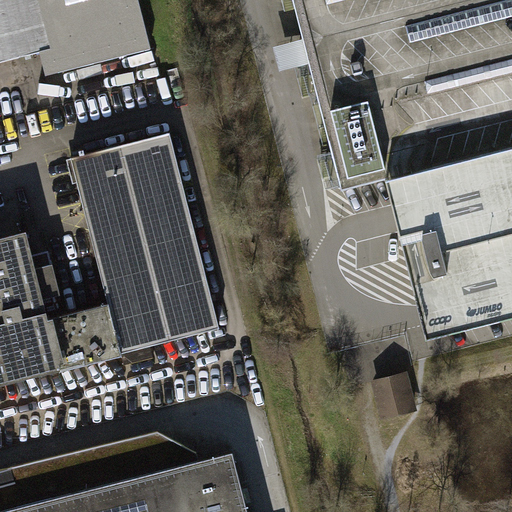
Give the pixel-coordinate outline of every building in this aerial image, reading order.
[(149,54),(134,0),(0,0),(0,61),(34,53),(42,81),(149,54)] [(511,0),(286,0),(334,183),(384,170),(397,219),(421,315),(427,339),(511,317),(511,0)] [(218,333),(169,135),(68,162),(105,310),(118,357),(218,333)] [(0,245),(0,388),(118,357),(105,310),(63,321),(45,251),(30,255),(26,239),(0,245)] [(376,381),(384,415),(413,408),(404,374),(376,381)] [(242,511),(230,463),(198,471),(194,456),(156,434),(0,474),(0,511),(242,511)]
